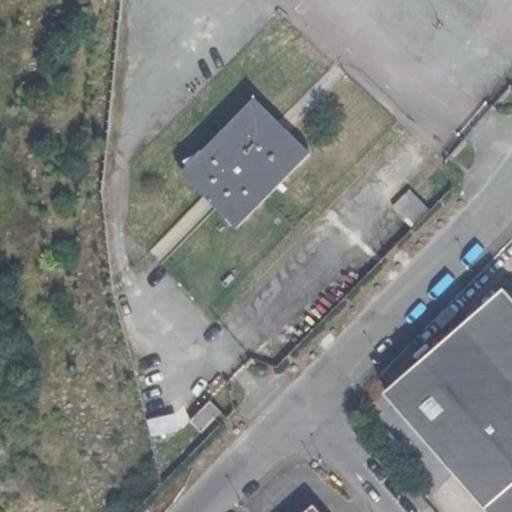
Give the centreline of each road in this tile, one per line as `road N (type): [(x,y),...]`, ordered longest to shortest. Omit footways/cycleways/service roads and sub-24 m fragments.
road 1 (unclassified): [(312,409),(511,180)]
road 2 (unclassified): [(197,503),(312,409)]
road 3 (unclassified): [(398,511),(312,409)]
